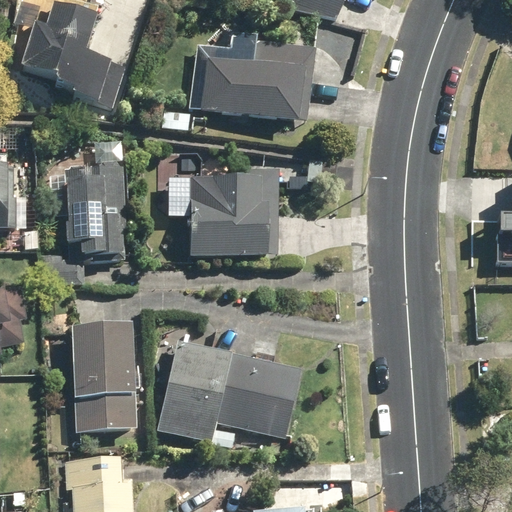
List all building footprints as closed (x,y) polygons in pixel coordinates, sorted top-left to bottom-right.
[(343,22),(349,0),(294,0),(291,13),(343,22)] [(39,28),(24,79),(115,106),(126,70),(90,59),(102,20),(61,7),(53,32),(39,28)] [(208,60),(202,113),(310,124),(318,49),(258,43),(256,65),(208,60)] [(0,168),(0,231),(17,231),(17,169),(0,168)] [(86,266),(127,263),(122,169),(65,172),(69,246),(85,246),(86,266)] [(193,199),(193,259),(279,259),(279,172),(213,172),(213,199),(193,199)] [(511,217),(503,217),(502,256),(511,256),(511,217)] [(0,348),(26,344),(22,322),(30,320),(24,290),(2,294),(1,289),(0,289),(0,348)] [(80,434),(139,432),(135,327),(75,330),(80,434)] [(181,343),(159,432),(215,445),(219,426),(287,442),(304,373),(181,343)] [(72,464),(74,511),(135,511),(134,462),(72,464)]
